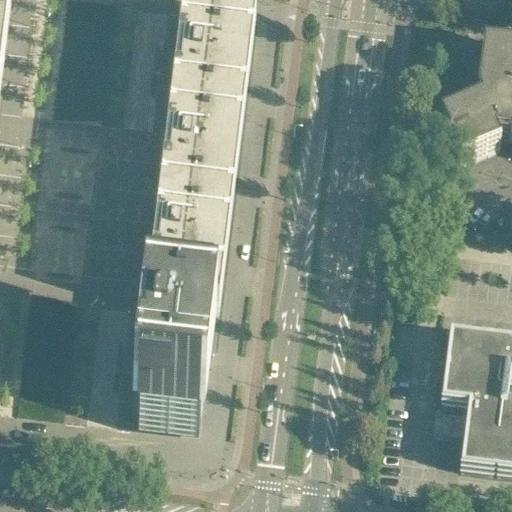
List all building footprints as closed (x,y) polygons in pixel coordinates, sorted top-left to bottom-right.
[(224,229),(234,147),(235,139),(250,23),(188,15),(169,172),(168,177),(166,192),(165,199),(157,262),(157,267),(154,286),(154,291),(153,294),(151,294),(150,295),(149,295),(148,296),(147,297),(147,298),(147,299),(147,300),(147,301),(147,302),(147,303),(148,304),(148,305),(150,306),(152,306),(145,360),(145,365),(136,436),(198,443),(223,237),(224,229)] [(459,170),(461,169),(500,153),(494,139),(498,137),(499,123),(509,124),(507,138),(510,141),(508,144),(511,147),(511,55),(483,52),(476,101),(479,107),(439,124),(459,170)] [(400,281),(415,283),(417,266),(409,265),(402,265),(400,281)] [(33,298),(19,417),(45,420),(47,401),(68,404),(80,304),(33,298)] [(396,313),(413,315),(414,307),(397,305),(396,313)] [(511,348),(450,341),(441,409),(468,413),(467,425),(455,424),(454,437),(465,439),(460,475),(511,481),(511,348)]
